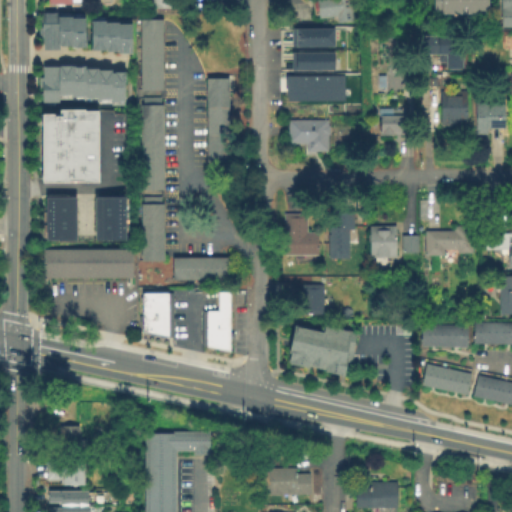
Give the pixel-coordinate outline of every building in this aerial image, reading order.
[(173,0),(173,8),(145,9),(145,1),(152,1),(151,0),(173,0)] [(347,0),(351,22),(335,24),(334,17),(317,19),(315,0),(347,0)] [(486,0),(486,15),(432,15),(432,0),(486,0)] [(511,9),(499,10),(499,0),(511,0),(511,9)] [(499,10),(511,9),(511,28),(499,28),(499,10)] [(41,51),(41,39),(37,39),(37,27),(40,27),(40,13),(56,13),(57,46),(57,50),(41,51)] [(56,13),(71,13),(71,15),(71,46),(57,46),(56,13)] [(71,15),(84,14),(85,49),(71,49),(71,46),(71,15)] [(90,51),(89,18),(104,17),(104,19),(105,50),(90,51)] [(105,52),(105,50),(104,19),(117,19),(117,21),(117,52),(105,52)] [(162,90),(139,90),(138,20),(161,20),(162,90)] [(117,54),(117,52),(117,21),(129,21),(130,54),(117,54)] [(289,27),(332,27),(332,45),(289,45),(289,27)] [(421,52),(439,52),(439,68),(460,68),(460,36),(421,36),(421,52)] [(289,51),(289,69),(332,69),(332,51),(289,51)] [(57,67),(57,64),(71,64),(71,66),(71,99),(57,99),(57,67)] [(71,102),(71,99),(71,66),(84,66),(84,69),(84,102),(71,102)] [(57,101),(41,101),(42,87),(37,87),(37,78),(41,78),(41,67),(57,67),(57,99),(57,101)] [(84,69),(96,69),(96,70),(96,104),(84,104),(84,102),(84,69)] [(96,70),(110,70),(110,72),(110,105),(96,105),(96,104),(96,70)] [(110,72),(125,72),(125,107),(110,107),(110,105),(110,72)] [(283,74),(283,99),(342,99),(342,74),(283,74)] [(204,165),(204,78),(227,78),(227,165),(204,165)] [(464,127),(439,127),(439,92),(464,92),(464,127)] [(161,189),(139,189),(138,98),(160,98),(161,189)] [(503,129),(484,129),(484,136),(474,136),(473,100),(485,100),(485,104),(503,103),(503,129)] [(98,182),(40,183),(40,112),(97,112),(98,182)] [(404,135),(378,135),(378,116),(404,116),(404,135)] [(326,153),(305,153),(304,144),(286,144),(286,120),(325,120),(326,153)] [(94,239),(93,197),(125,197),(125,239),(94,239)] [(162,262),(140,262),(138,197),(160,197),(162,262)] [(75,240),(45,240),(45,199),(75,198),(75,240)] [(316,257),(280,256),(281,213),(304,214),(303,233),(317,233),(316,257)] [(326,258),(326,216),(350,215),(350,257),(326,258)] [(471,255),(456,254),(456,250),(441,250),(441,257),(422,256),(422,232),(452,232),(452,226),(472,227),(471,255)] [(394,258),(368,259),(367,227),(394,227),(394,258)] [(511,267),(506,267),(507,251),(483,251),(483,233),(511,233),(511,267)] [(416,237),(416,254),(399,254),(399,237),(416,237)] [(41,276),(41,247),(130,247),(130,276),(41,276)] [(226,259),(226,282),(171,282),(171,259),(226,259)] [(511,316),(497,316),(497,278),(511,278),(511,316)] [(321,286),(321,316),(299,316),(299,286),(321,286)] [(228,324),(200,324),(200,313),(216,312),(216,293),(228,293),(228,324)] [(140,334),(140,294),(167,294),(168,341),(140,334)] [(341,374),(322,370),(323,367),(307,363),(306,368),(286,363),(289,352),(285,351),(291,323),(319,329),(321,321),(355,329),(348,360),(344,359),(341,374)] [(229,354),(200,348),(200,324),(228,324),(229,354)] [(511,346),(472,346),(472,324),(511,324),(511,346)] [(466,349),(420,349),(420,327),(466,327),(466,349)] [(469,376),(464,397),(419,386),(424,366),(469,376)] [(511,408),(471,398),(476,376),(511,384),(511,408)] [(77,446),(57,446),(56,424),(77,424),(77,446)] [(191,458),(191,452),(174,452),(173,511),(142,511),(143,436),(171,436),(171,432),(207,432),(207,458),(191,458)] [(83,483),(59,484),(59,477),(45,478),(45,461),(82,460),(83,483)] [(308,495),(267,496),(267,470),(292,469),(293,476),(307,475),(308,495)] [(395,510),(354,510),(354,491),(367,491),(367,484),(395,484),(395,510)] [(86,503),(59,503),(58,500),(45,500),(45,489),(86,488),(86,503)] [(86,503),(86,511),(45,511),(45,506),(59,506),(59,503),(86,503)]
